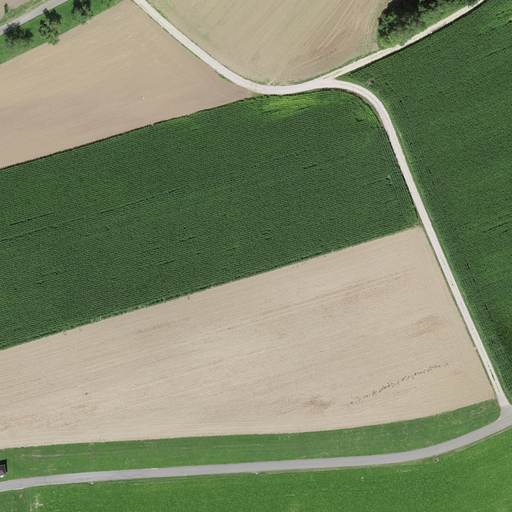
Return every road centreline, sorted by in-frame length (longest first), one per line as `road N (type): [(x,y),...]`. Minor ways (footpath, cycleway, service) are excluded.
road 1 (track): [(511,408),(374,103),(322,81),(296,89),(241,87),(136,0)]
road 2 (unclassified): [(511,418),(420,452),(0,483)]
road 3 (track): [(483,0),(322,81)]
